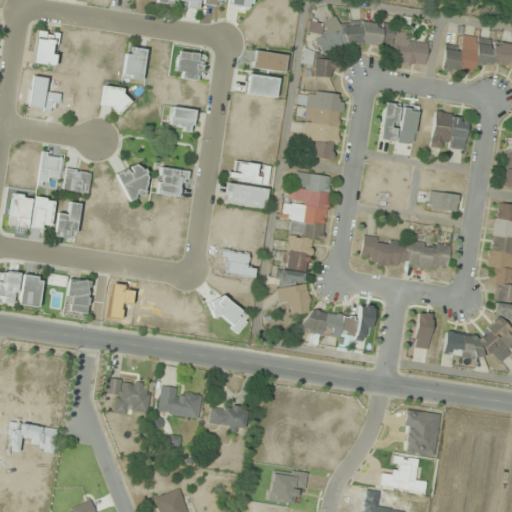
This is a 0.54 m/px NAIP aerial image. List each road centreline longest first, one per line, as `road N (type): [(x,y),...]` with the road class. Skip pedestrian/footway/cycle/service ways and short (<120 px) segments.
road 1 (residential): [(511,405),(0,324)]
road 2 (residential): [(220,39),(184,277)]
road 3 (residential): [(15,6),(220,39)]
road 4 (residential): [(368,78),(335,282)]
road 5 (residential): [(461,298),(495,100)]
road 6 (residential): [(184,277),(0,245)]
road 7 (residential): [(86,338),(81,399),(122,511)]
road 8 (residential): [(325,511),(367,429),(377,386)]
road 9 (residential): [(495,100),(368,78)]
road 10 (residential): [(461,298),(335,282)]
